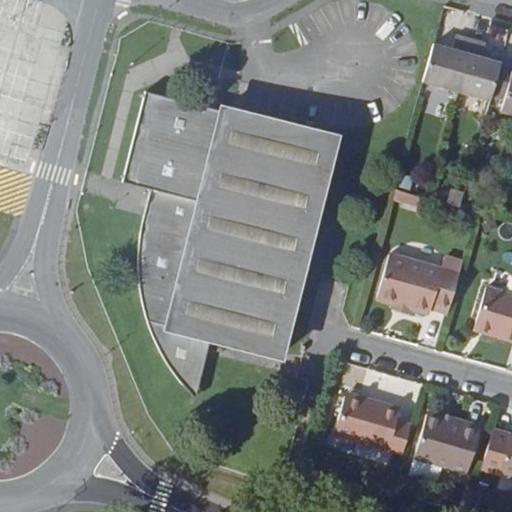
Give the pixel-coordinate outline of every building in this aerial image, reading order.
[(424,81),(459,91),(473,40),(458,35),(454,49),(435,44),(424,81)] [(488,43),(473,40),(459,91),(492,100),(493,95),(502,63),(484,57),(488,43)] [(511,112),(511,65),(502,63),(493,95),(506,99),(503,110),(511,112)] [(153,84),(128,174),(155,181),(153,192),(201,205),(228,106),(153,84)] [(339,136),(228,106),(201,205),(153,192),(152,200),(151,208),(150,217),(149,226),(148,235),(148,245),(147,256),(148,266),(148,280),(149,287),(150,296),(151,307),(154,324),(160,346),(168,362),(174,372),(183,383),(191,390),(195,392),(212,332),(279,350),(339,136)] [(430,197),(429,197),(398,188),(395,198),(427,208),(430,197)] [(453,191),(450,203),(462,207),(466,195),(453,191)] [(450,314),(465,263),(447,257),(443,270),(391,255),(378,298),(396,303),(432,313),(434,308),(450,314)] [(511,295),(486,288),(476,323),(491,328),(490,335),(511,341),(511,295)] [(414,308),(396,303),(394,310),(411,316),(414,308)] [(491,328),(476,323),(475,330),(490,335),(491,328)] [(404,456),(412,426),(398,422),(401,410),(370,401),(368,405),(346,399),(335,435),(404,456)] [(430,413),(428,417),(466,428),(468,424),(430,413)] [(466,428),(428,417),(416,460),(469,475),(482,428),(468,424),(466,428)] [(509,442),(492,437),(485,464),(500,469),(501,469),(499,476),(511,479),(511,434),(509,442)]
